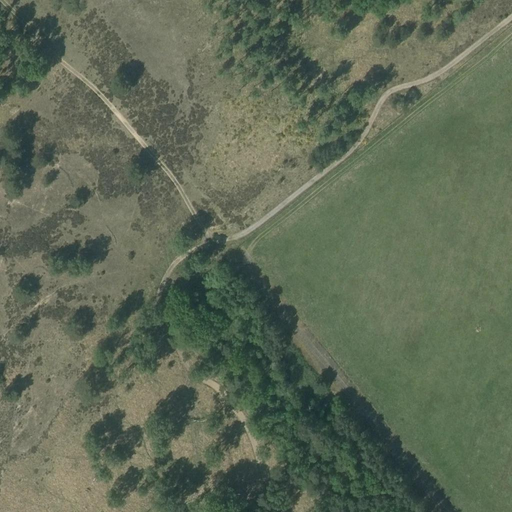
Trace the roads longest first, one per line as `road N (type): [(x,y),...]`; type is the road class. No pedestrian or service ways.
road 1 (track): [(220,240),(176,261),(157,311),(187,367),(247,425),(284,511)]
road 2 (track): [(0,0),(230,252)]
